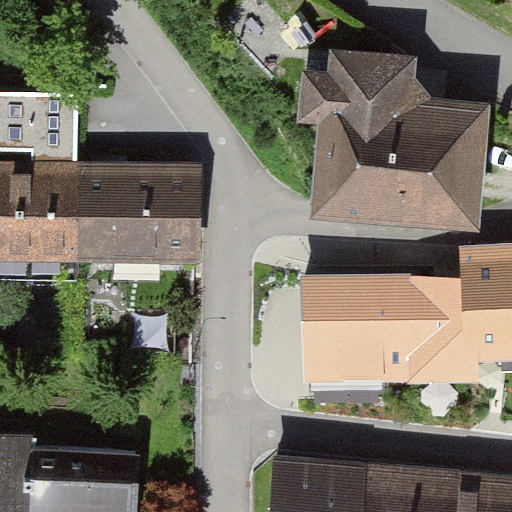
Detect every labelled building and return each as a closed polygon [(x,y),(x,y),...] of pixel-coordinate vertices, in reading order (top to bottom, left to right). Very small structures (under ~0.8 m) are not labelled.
[(314,60),(283,58),(278,118),(298,120),(290,211),(466,227),(477,98),(402,91),(406,51),(316,43),(314,60)] [(0,254),(189,263),(193,162),(0,154),(0,254)] [(451,250),(289,254),(292,374),(456,369),(455,351),(511,349),(511,237),(451,239),(451,250)] [(124,511),(129,441),(0,433),(0,511),(124,511)] [(349,511),(355,460),(259,451),(253,511),(349,511)] [(444,511),(448,469),(355,460),(349,511),(444,511)] [(511,511),(511,475),(448,469),(444,511),(511,511)]
